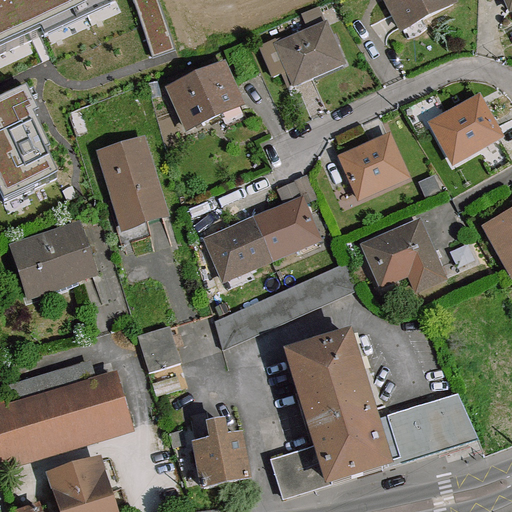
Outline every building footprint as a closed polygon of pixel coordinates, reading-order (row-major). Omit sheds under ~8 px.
[(0,0),(0,55),(116,2),(115,0),(0,0)] [(453,3),(451,0),(385,0),(401,30),(453,3)] [(145,11),(132,15),(152,70),(174,62),(155,7),(145,11)] [(343,63),(326,25),(319,9),(304,15),(311,31),(278,46),(277,42),(262,49),(273,75),(289,68),(296,83),(343,63)] [(241,103),(224,65),(171,90),(188,127),(241,103)] [(57,179),(46,155),(49,153),(33,119),(38,117),(27,91),(0,103),(0,193),(5,204),(57,179)] [(480,99),(434,125),(455,162),(501,136),(480,99)] [(390,137),(342,158),(360,198),(408,176),(390,137)] [(167,215),(141,141),(101,155),(128,230),(167,215)] [(303,201),(207,241),(224,280),(319,239),(303,201)] [(511,214),(488,228),(511,271),(511,214)] [(445,279),(421,223),(366,247),(383,286),(411,274),(418,291),(445,279)] [(76,233),(14,253),(27,295),(72,281),(73,287),(92,281),(76,233)] [(215,322),(223,351),(359,291),(347,263),(215,322)] [(139,337),(150,373),(181,363),(170,327),(139,337)] [(272,463),(283,500),(413,461),(430,456),(478,441),(458,397),(378,422),(374,410),(350,336),(290,355),(319,450),(272,463)] [(3,396),(0,396),(0,469),(95,441),(131,431),(115,376),(7,408),(3,396)] [(194,445),(203,491),(251,481),(249,468),(242,435),(239,435),(228,438),(225,423),(209,426),(212,442),(194,445)] [(115,511),(99,461),(50,477),(61,511),(115,511)]
